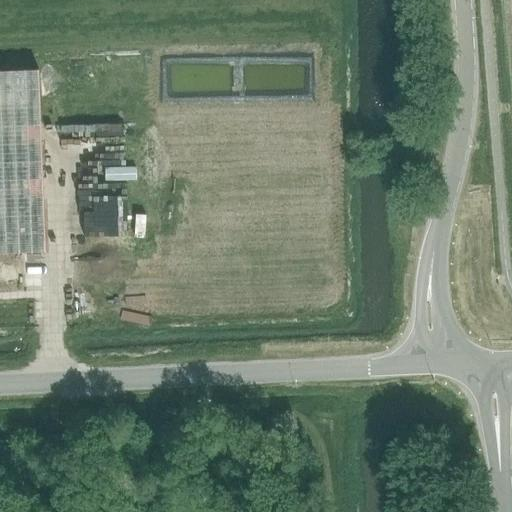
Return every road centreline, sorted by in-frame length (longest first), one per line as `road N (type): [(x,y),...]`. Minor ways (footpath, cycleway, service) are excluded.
road 1 (unclassified): [(0,386),(431,367)]
road 2 (unclassified): [(455,0),(466,107),(428,280),(431,367)]
road 3 (unclassified): [(504,511),(491,364)]
